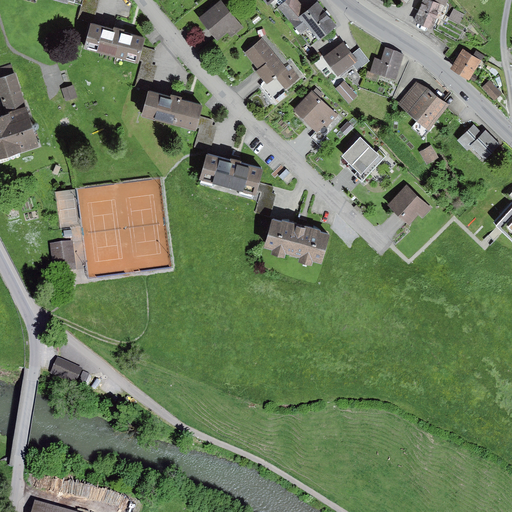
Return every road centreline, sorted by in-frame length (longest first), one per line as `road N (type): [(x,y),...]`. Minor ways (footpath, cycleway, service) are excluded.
road 1 (residential): [(143,0),(238,107),(383,247)]
road 2 (unclassified): [(0,260),(35,343),(11,511)]
road 3 (primary): [(342,0),(447,72),(511,135)]
